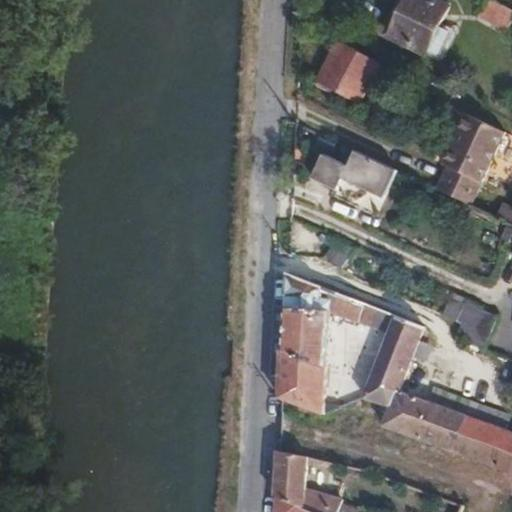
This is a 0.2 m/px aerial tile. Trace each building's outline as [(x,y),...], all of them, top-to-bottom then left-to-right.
[(430,0),(433,2),(433,0),(402,0),(385,35),(410,47),(412,44),(392,34),(408,0),(430,0)] [(452,7),(438,0),(433,0),(433,2),(430,0),(408,0),(392,34),(412,44),(410,47),(427,56),(430,52),(442,27),(452,7)] [(511,13),(502,8),(489,0),(480,17),(507,33),(511,25),(511,13)] [(502,8),(511,13),(511,9),(503,5),(502,8)] [(454,33),(442,27),(430,52),(442,58),(454,33)] [(339,41),(316,84),(359,107),(383,65),(339,41)] [(449,166),(438,188),(474,206),(508,133),(468,114),(444,163),(449,166)] [(399,171),(356,151),(349,165),(324,153),(312,180),(337,191),(343,179),(386,199),(399,171)] [(499,217),(511,223),(511,208),(505,205),(499,217)] [(327,229),(323,234),(339,241),(341,237),(327,229)] [(339,241),(323,234),(319,239),(333,248),(339,241)] [(427,328),(289,273),(281,398),(326,415),(341,409),(341,405),(327,403),(328,367),(326,367),(330,313),(360,323),(391,334),(366,398),(393,407),(396,408),(402,392),(416,358),(422,341),(427,328)] [(501,315),(454,294),(444,314),(463,323),(457,336),(484,349),(486,349),(486,348),(501,315)] [(422,341),(416,358),(441,368),(447,353),(422,341)] [(489,364),(494,353),(486,349),(484,349),(480,360),(489,364)] [(447,353),(441,368),(449,372),(456,357),(447,353)] [(511,416),(434,389),(429,401),(507,429),(511,418),(511,416)] [(429,401),(402,392),(396,408),(393,407),(386,426),(511,472),(511,431),(507,429),(429,401)] [(310,458),(279,451),(276,497),(312,511),(334,511),(339,501),(308,489),(310,458)] [(312,511),(276,497),(274,511),(312,511)]
